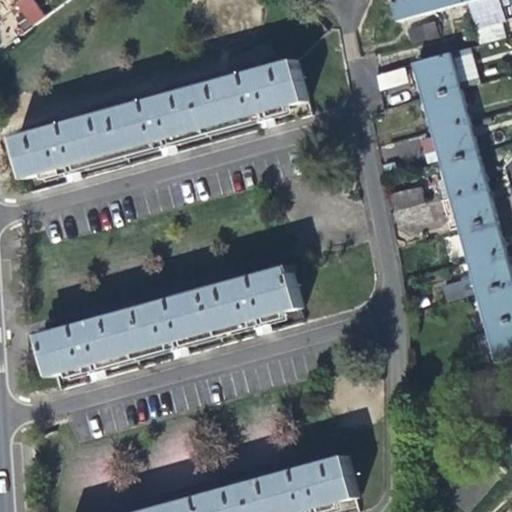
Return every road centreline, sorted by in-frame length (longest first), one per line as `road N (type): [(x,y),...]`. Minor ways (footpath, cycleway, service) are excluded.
road 1 (residential): [(0,218),(333,127),(361,144),(393,316)]
road 2 (residential): [(393,316),(0,421)]
road 3 (residential): [(393,316),(390,511)]
